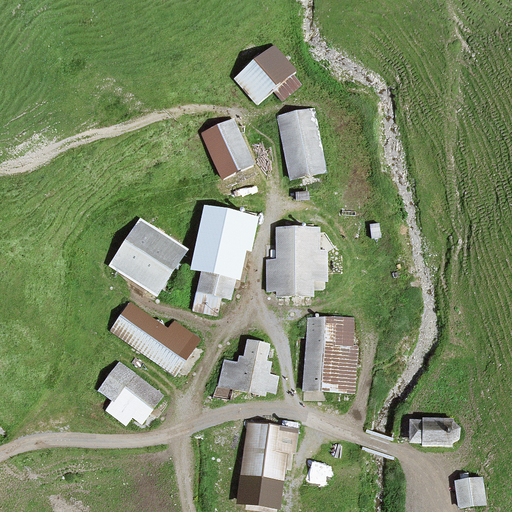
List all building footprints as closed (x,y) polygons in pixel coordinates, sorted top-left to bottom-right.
[(243,59),(279,97),(304,73),(267,36),(243,59)] [(288,173),(325,166),(313,103),(276,109),(288,173)] [(224,170),(254,158),(237,114),(207,125),(224,170)] [(194,259),(243,270),(257,211),(208,200),(194,259)] [(116,256),(159,287),(187,247),(144,217),(116,256)] [(270,288),(310,289),(310,274),(325,275),(325,246),(316,246),(316,224),(271,223),(270,288)] [(171,369),(197,335),(170,314),(163,323),(129,297),(110,323),(171,369)] [(305,383),(342,383),(343,313),(305,313),(305,383)] [(218,385),(263,390),(268,341),(244,338),(242,356),(221,354),(218,385)] [(137,418),(159,390),(117,357),(96,385),(137,418)] [(423,446),(452,446),(452,444),(458,440),(459,429),(453,422),(453,420),(424,420),(424,422),(411,422),(411,444),(423,444),(423,446)] [(239,481),(278,483),(280,457),(291,458),(292,433),(242,430),(239,481)] [(459,509),(485,506),(482,480),(456,483),(459,509)]
